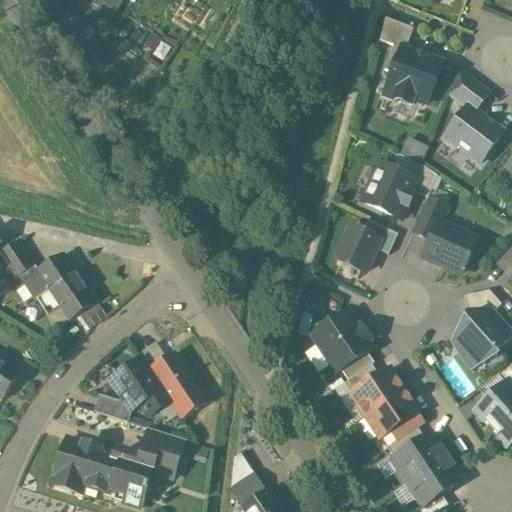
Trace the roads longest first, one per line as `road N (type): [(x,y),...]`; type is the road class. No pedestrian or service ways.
road 1 (unclassified): [(3,0),(187,274)]
road 2 (residential): [(0,491),(12,450),(52,393),(187,274)]
road 3 (unclassified): [(187,274),(349,511)]
road 4 (residential): [(406,356),(500,494)]
